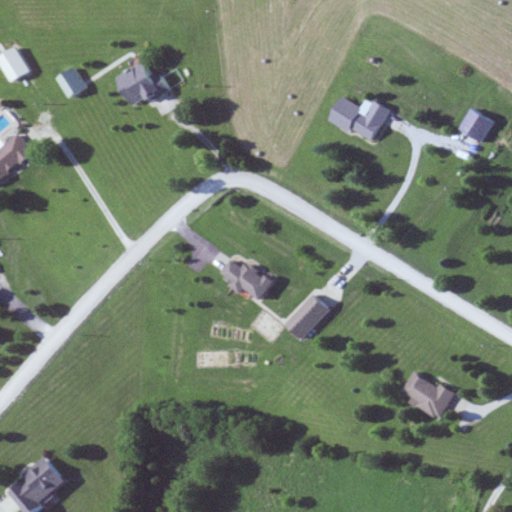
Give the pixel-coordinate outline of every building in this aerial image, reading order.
[(155,98),(157,101),(173,93),(156,60),(123,77),(139,107),(155,98)] [(381,101),(375,113),(348,98),(336,121),(379,144),(397,111),(381,101)] [(500,125),(479,109),(464,129),(486,145),(500,125)] [(0,154),(0,185),(2,188),(41,155),(23,135),(0,154)] [(268,301),(281,284),(255,264),(251,270),(239,260),(227,276),(250,294),(253,290),(268,301)] [(337,311),(320,294),(291,323),(308,340),(337,311)] [(416,403),(446,421),(461,393),(448,385),(447,387),(420,372),(409,392),(419,398),(416,403)] [(72,482),(50,457),(28,476),(31,480),(15,494),(30,511),(47,511),(50,509),(46,505),(72,482)]
